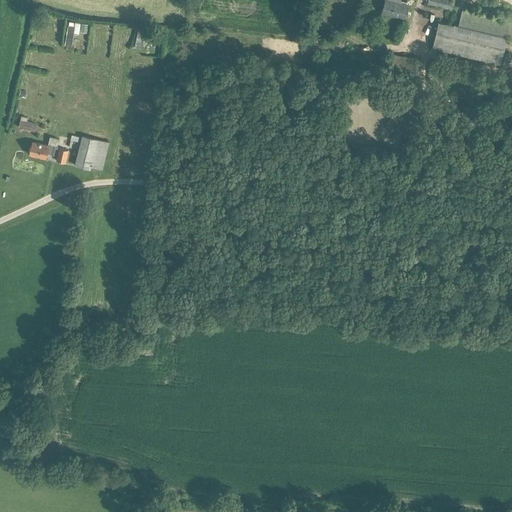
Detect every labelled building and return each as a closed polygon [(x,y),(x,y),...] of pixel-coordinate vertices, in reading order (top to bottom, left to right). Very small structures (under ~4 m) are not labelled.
[(385,0),(381,15),(404,21),(408,4),(400,2),(400,0),(385,0)] [(428,0),(427,4),(451,9),(453,0),(428,0)] [(84,24),(76,22),(69,21),(65,43),(72,44),(74,31),(82,32),(84,24)] [(507,38),(439,23),(433,48),(501,64),(507,38)] [(137,34),(133,53),(141,55),(145,36),(137,34)] [(151,88),(132,87),(131,96),(150,97),(151,88)] [(28,118),(21,116),(18,127),(35,131),(37,124),(27,121),(28,118)] [(83,136),(76,165),(91,169),(92,166),(99,140),(83,136)] [(50,137),(48,145),(33,142),(29,155),(46,159),(47,154),(54,155),(55,148),(57,149),(59,139),(50,137)] [(61,144),(69,145),(70,139),(62,137),(61,144)] [(109,143),(99,140),(92,166),(102,169),(109,143)] [(68,154),(77,156),(79,143),(70,142),(68,154)] [(66,163),(69,150),(59,148),(57,161),(66,163)] [(32,157),(31,162),(48,166),(50,161),(32,157)]
